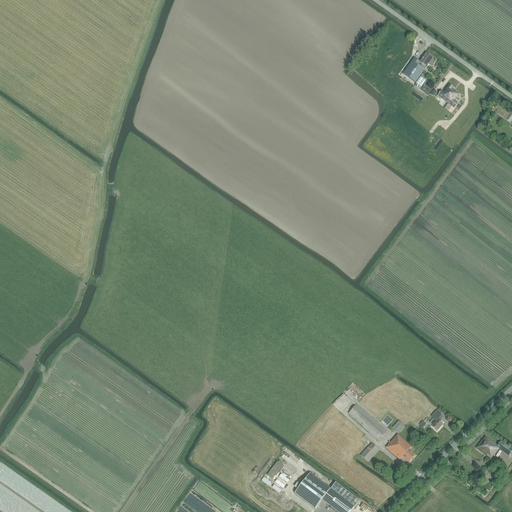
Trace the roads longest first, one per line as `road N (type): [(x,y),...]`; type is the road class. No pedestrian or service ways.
road 1 (tertiary): [(387,511),(511,390)]
road 2 (unclassified): [(511,97),(375,0)]
